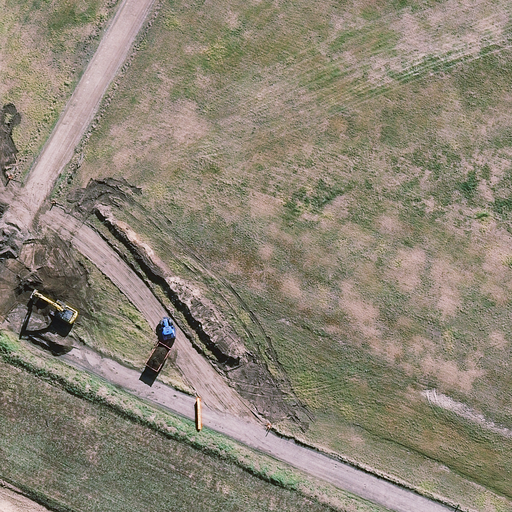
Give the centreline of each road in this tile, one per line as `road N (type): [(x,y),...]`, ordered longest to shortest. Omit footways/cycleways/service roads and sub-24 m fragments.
road 1 (tertiary): [(0,212),(511,452)]
road 2 (tertiary): [(475,511),(0,291)]
